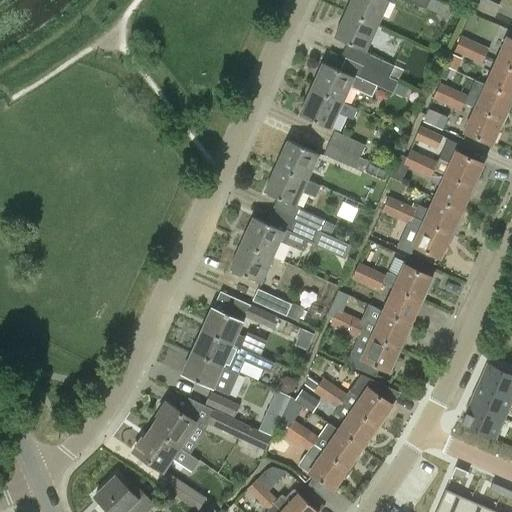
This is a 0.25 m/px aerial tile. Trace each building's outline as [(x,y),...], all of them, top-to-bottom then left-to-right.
[(388,0),(351,0),(346,12),(378,26),(390,0),(388,0)] [(428,0),(405,0),(425,8),(428,0)] [(453,6),(437,0),(428,0),(425,8),(448,18),(453,6)] [(478,0),(476,7),(497,15),(501,2),(495,0),(478,0)] [(366,52),(378,26),(346,12),(334,38),(366,52)] [(455,52),(466,58),(470,49),(473,51),(477,43),(462,37),(455,52)] [(511,68),(511,39),(507,38),(497,62),(511,68)] [(489,49),(477,43),(473,51),(470,49),(466,58),(481,65),(489,49)] [(364,66),(389,77),(394,67),(369,55),(364,66)] [(486,85),(511,97),(511,68),(497,62),(486,85)] [(323,63),(312,89),(343,103),(350,87),(372,97),(377,86),(393,93),(398,82),(389,77),(364,66),(359,77),(355,75),(354,77),(323,63)] [(433,99),(445,105),(449,97),(452,98),(456,90),(441,83),(433,99)] [(511,102),(511,97),(486,85),(475,109),(503,122),(511,102)] [(355,108),(343,103),(312,89),(300,115),(331,129),(339,112),(350,117),(355,108)] [(468,96),(456,90),(452,98),(449,97),(445,105),(461,112),(468,96)] [(503,122),(475,109),(464,133),(492,146),(503,122)] [(442,130),(447,120),(428,112),(424,121),(442,130)] [(415,138),(437,149),(443,136),(421,125),(415,138)] [(329,144),(359,158),(365,146),(334,132),(329,144)] [(288,140),(276,166),(308,181),(319,155),(288,140)] [(354,168),(359,158),(329,144),(325,155),(354,168)] [(403,166),(415,171),(419,162),(422,164),(425,157),(411,150),(403,166)] [(445,175),(473,188),(484,164),(456,151),(450,163),(439,159),(438,162),(434,170),(445,175)] [(438,162),(425,157),(422,164),(419,162),(415,171),(430,178),(434,170),(438,162)] [(320,186),(308,181),(276,166),(265,192),(296,207),(303,192),(315,197),(320,186)] [(473,188),(445,175),(434,198),(462,211),(473,188)] [(382,212),(394,217),(397,210),(401,211),(405,203),(389,196),(382,212)] [(424,222),(452,235),(462,211),(434,198),(430,209),(418,204),(416,208),(412,217),(424,222)] [(397,210),(394,217),(409,223),(412,217),(416,208),(405,203),(401,211),(397,210)] [(299,210),(294,221),(319,232),(324,221),(299,210)] [(289,232),(290,231),(285,229),(284,231),(253,217),(241,243),(273,258),(281,241),(304,251),(309,240),(289,232)] [(413,246),(441,259),(452,235),(424,222),(412,217),(409,223),(421,229),(413,246)] [(314,243),(319,232),(294,221),(290,231),(289,232),(309,240),(314,243)] [(351,246),(319,232),(314,243),(345,258),(351,246)] [(273,258),(241,243),(230,269),(261,283),(273,258)] [(352,279),(363,284),(367,276),(370,278),(374,270),(359,263),(352,279)] [(393,288),(422,301),(433,277),(404,264),(399,276),(388,271),(386,275),(383,283),(393,288)] [(386,275),(374,270),(370,278),(367,276),(363,284),(379,292),(383,283),(386,275)] [(422,301),(393,288),(383,312),(411,325),(422,301)] [(286,316),(291,305),(258,290),(253,301),(286,316)] [(250,305),(245,317),(274,330),(279,318),(250,305)] [(211,309),(202,330),(233,344),(243,323),(211,309)] [(331,325),(342,331),(345,324),(349,325),(353,317),(338,310),(331,325)] [(372,336),(400,349),(411,325),(383,312),(378,323),(367,318),(365,322),(361,331),(372,336)] [(365,322),(353,317),(349,325),(345,324),(342,331),(358,338),(361,331),(365,322)] [(233,344),(202,330),(192,351),(223,366),(237,372),(239,372),(244,360),(270,372),(274,362),(233,344)] [(372,336),(361,331),(358,338),(351,355),(361,360),(380,368),(389,372),(400,349),(372,336)] [(239,372),(237,372),(223,366),(192,351),(183,373),(229,393),(239,372)] [(380,368),(361,360),(357,368),(376,377),(380,368)] [(511,373),(488,363),(480,383),(511,397),(511,373)] [(316,388),(324,374),(314,368),(306,383),(316,388)] [(323,378),(318,385),(313,392),(324,400),(329,393),(332,395),(337,388),(323,378)] [(511,397),(480,383),(470,404),(504,419),(511,400),(511,397)] [(343,402),(378,426),(393,405),(368,387),(361,397),(351,390),(348,395),(343,402)] [(338,430),(363,448),(378,426),(343,402),(348,395),(337,388),(332,395),(329,393),(324,400),(338,409),(335,413),(345,420),(338,430)] [(300,400),(315,407),(319,398),(304,391),(300,400)] [(205,405),(213,409),(234,419),(240,405),(211,392),(205,405)] [(179,447),(196,423),(166,403),(150,427),(179,447)] [(470,404),(462,424),(495,439),(504,419),(470,404)] [(207,423),(230,435),(265,451),(270,437),(234,419),(213,409),(207,423)] [(285,434),(295,442),(300,436),(303,438),(308,430),(294,421),(285,434)] [(349,469),(363,449),(363,448),(338,430),(329,424),(319,438),(314,445),(349,469)] [(179,447),(150,427),(134,451),(163,471),(179,447)] [(334,491),(349,469),(314,445),(319,438),(308,430),(303,438),(300,436),(295,442),(309,452),(299,467),(334,491)] [(456,468),(453,475),(464,480),(467,472),(456,468)] [(146,511),(154,504),(137,488),(132,493),(115,475),(94,496),(109,511),(146,511)] [(197,511),(206,498),(172,475),(164,488),(197,511)] [(261,494),(266,490),(256,481),(247,489),(260,501),(264,496),(261,494)] [(490,490),(501,495),(504,488),(493,483),(490,490)] [(511,491),(504,488),(501,495),(511,500),(511,498),(511,491)] [(273,505),(280,511),(317,511),(298,494),(294,489),(286,498),(282,494),(277,500),(266,490),(261,494),(264,496),(260,501),(269,509),(273,505)] [(447,490),(437,511),(467,511),(473,501),(447,490)] [(473,501),(467,511),(495,511),(496,511),(473,501)]
